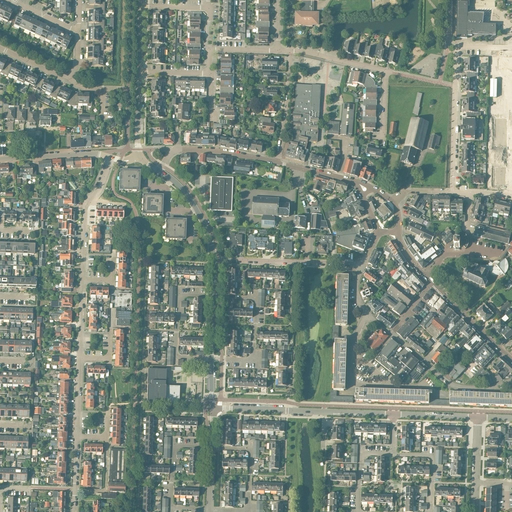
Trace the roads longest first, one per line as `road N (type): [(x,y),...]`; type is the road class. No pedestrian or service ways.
road 1 (residential): [(454,192),(455,46),(511,47)]
road 2 (residential): [(277,50),(385,70),(383,137),(372,137)]
road 3 (residential): [(511,379),(485,388),(451,385),(368,315)]
road 4 (residential): [(210,359),(253,360),(255,297),(213,296)]
road 5 (residential): [(214,260),(360,267)]
road 6 (residential): [(209,509),(248,511),(250,449),(210,448)]
road 7 (residential): [(210,448),(172,446),(170,508),(209,509)]
road 8 (residential): [(213,296),(178,295),(176,330),(175,357),(210,359)]
road 9 (residential): [(109,157),(98,191),(85,202),(82,279)]
